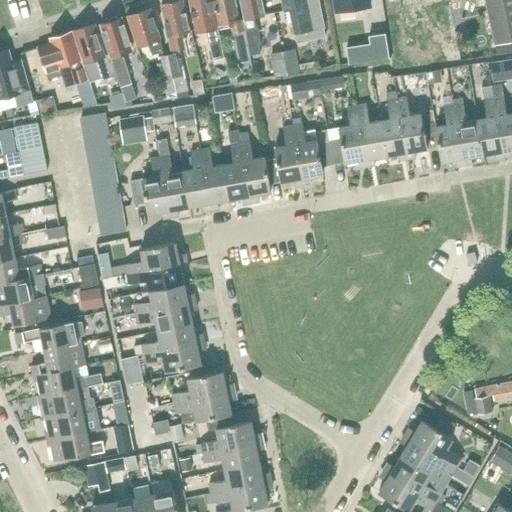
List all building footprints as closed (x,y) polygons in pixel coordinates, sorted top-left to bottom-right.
[(219,28),(222,28),(215,0),(193,0),(201,32),(207,31),(214,60),(226,57),(219,28)] [(251,56),(244,24),(239,0),(219,0),(224,26),(231,24),(241,68),(253,65),(251,56)] [(259,18),(270,16),(266,0),(245,0),(250,22),(244,24),(251,56),(262,54),(260,46),(266,44),(262,28),(261,28),(259,18)] [(318,0),(284,0),(287,13),(292,11),(297,35),(298,35),(301,44),(326,38),(324,29),(325,28),(318,0)] [(371,7),(369,0),(335,0),(337,13),(371,7)] [(511,0),(484,0),(496,54),(511,50),(511,0)] [(183,34),(194,32),(188,2),(166,6),(175,51),(186,49),(183,34)] [(162,42),(164,41),(154,10),(132,18),(142,48),(150,45),(153,55),(165,52),(162,42)] [(124,55),(137,51),(127,20),(123,21),(122,19),(114,22),(113,25),(106,27),(114,53),(112,53),(120,75),(118,76),(121,87),(124,87),(134,84),(124,55)] [(116,77),(118,76),(120,75),(112,53),(108,54),(99,25),(77,32),(92,82),(102,79),(103,81),(116,77)] [(385,31),(369,34),(371,42),(347,45),(350,63),(389,57),(385,31)] [(56,44),(43,47),(51,79),(62,76),(66,87),(78,83),(86,107),(99,105),(92,82),(77,32),(55,39),(56,44)] [(0,52),(0,98),(15,95),(18,106),(29,103),(33,102),(21,59),(12,62),(9,50),(0,52)] [(282,53),(286,75),(300,72),(296,50),(282,53)] [(286,75),(282,53),(272,55),(276,77),(286,75)] [(167,95),(178,93),(175,77),(186,75),(182,57),(179,58),(178,54),(165,57),(166,62),(160,64),(167,95)] [(511,79),(511,59),(491,63),(494,82),(511,79)] [(441,81),(440,70),(428,72),(430,83),(441,81)] [(191,90),(202,89),(200,74),(189,75),(191,90)] [(175,77),(178,93),(179,98),(190,96),(186,75),(175,77)] [(320,80),(323,94),(331,93),(329,79),(320,80)] [(291,85),(294,101),(310,99),(307,82),(291,85)] [(503,83),(494,85),(496,99),(506,159),(511,157),(511,151),(511,150),(511,116),(508,117),(503,83)] [(134,84),(124,87),(129,101),(138,98),(134,84)] [(490,120),(481,121),(487,155),(497,153),(498,160),(506,159),(496,99),(494,85),(484,86),(490,120)] [(399,100),(398,100),(397,91),(388,92),(389,101),(389,102),(392,120),(381,122),(387,157),(398,155),(400,162),(409,160),(399,100)] [(114,108),(126,106),(122,92),(110,96),(114,108)] [(468,123),(465,105),(464,97),(454,99),(455,104),(465,165),(474,164),(473,157),(487,155),(481,121),(468,123)] [(438,123),(424,126),(423,114),(412,116),(409,98),(399,100),(409,160),(415,159),(414,153),(429,151),(428,149),(441,147),(438,127),(439,127),(438,123)] [(48,99),(38,102),(41,112),(51,109),(48,99)] [(33,102),(29,103),(32,116),(40,114),(36,101),(33,102)] [(174,107),(177,128),(197,125),(194,104),(174,107)] [(439,127),(438,127),(441,147),(444,162),(457,160),(458,167),(465,165),(455,104),(445,105),(446,108),(449,126),(439,127)] [(387,157),(381,122),(371,123),(368,105),(358,106),(369,167),(376,166),(375,159),(387,157)] [(360,169),(369,167),(358,106),(349,108),(352,127),(341,128),(340,128),(328,130),(334,166),(359,162),(360,169)] [(170,109),(154,112),(156,124),(172,121),(170,109)] [(127,233),(109,125),(107,114),(82,119),(103,237),(127,233)] [(123,139),(148,135),(147,132),(145,119),(145,118),(144,115),(120,119),(123,139)] [(153,117),(145,118),(145,119),(147,132),(155,130),(153,117)] [(305,131),(304,124),(303,119),(294,121),(295,126),(305,186),(313,185),(312,178),(324,176),(323,168),(334,166),(328,130),(317,131),(316,129),(305,131)] [(24,174),(48,169),(38,123),(14,127),(19,150),(24,174)] [(297,187),(305,186),(295,126),(285,127),(288,146),(276,148),(278,159),(266,161),(270,185),(295,181),(297,187)] [(215,167),(212,149),(213,149),(210,127),(198,129),(201,151),(212,211),(221,209),(220,202),(231,200),(224,165),(215,167)] [(11,129),(0,130),(0,134),(1,142),(13,140),(11,129)] [(270,185),(266,161),(265,158),(254,160),(251,141),(241,143),(252,203),(261,202),(260,195),(271,193),(270,185)] [(244,205),(252,203),(241,143),(232,145),(235,163),(224,165),(231,200),(243,198),(244,205)] [(19,150),(6,153),(9,169),(10,177),(24,174),(19,150)] [(203,212),(212,211),(201,151),(192,152),(195,170),(184,172),(190,208),(202,206),(203,212)] [(175,173),(172,156),(161,158),(171,217),(180,216),(179,210),(190,208),(184,172),(175,173)] [(161,158),(152,159),(155,177),(132,181),(136,206),(148,204),(149,215),(162,212),(163,219),(171,217),(161,158)] [(0,215),(7,214),(4,202),(17,199),(15,190),(0,193),(0,215)] [(58,213),(56,204),(44,206),(46,215),(58,213)] [(10,226),(7,215),(7,214),(0,215),(0,237),(24,233),(22,224),(10,226)] [(67,237),(65,226),(47,229),(49,240),(67,237)] [(26,244),(24,234),(24,233),(0,237),(0,260),(16,257),(14,246),(26,244)] [(128,274),(188,262),(186,254),(180,255),(177,243),(142,249),(144,261),(112,267),(113,276),(128,274)] [(19,270),(16,259),(16,257),(0,260),(0,283),(43,274),(42,265),(19,270)] [(189,270),(188,262),(128,274),(130,284),(148,280),(150,291),(185,284),(183,272),(189,270)] [(84,288),(99,285),(95,264),(80,267),(84,288)] [(35,298),(46,296),(43,284),(46,284),(43,274),(0,283),(0,306),(35,299),(35,298)] [(188,296),(185,284),(150,291),(152,302),(134,306),(136,315),(196,302),(194,294),(188,296)] [(101,287),(80,291),(84,311),(104,307),(101,287)] [(52,320),(47,297),(47,296),(46,296),(35,298),(35,299),(0,306),(0,315),(11,313),(14,327),(52,320)] [(197,311),(196,303),(196,302),(136,315),(138,324),(156,320),(158,331),(194,324),(191,312),(197,311)] [(83,322),(79,323),(78,321),(15,334),(17,343),(42,338),(45,351),(83,343),(81,336),(86,336),(83,322)] [(144,355),(204,342),(202,334),(196,336),(194,324),(158,331),(160,342),(135,347),(137,356),(144,355)] [(103,351),(113,350),(111,338),(101,340),(103,351)] [(204,342),(144,355),(146,364),(164,361),(166,371),(202,365),(199,351),(205,350),(204,343),(204,342)] [(87,366),(83,344),(83,343),(45,351),(47,363),(33,366),(35,374),(76,365),(76,368),(87,366)] [(139,357),(123,360),(128,384),(144,381),(139,357)] [(78,378),(76,368),(76,365),(35,374),(36,382),(39,381),(42,396),(80,387),(80,389),(92,387),(104,384),(102,374),(78,378)] [(175,404),(234,392),(232,384),(226,386),(223,373),(189,380),(191,392),(174,395),(175,404)] [(125,401),(121,381),(111,383),(115,403),(125,401)] [(478,398),(475,398),(478,414),(493,411),(490,395),(490,394),(493,394),(507,391),(511,390),(511,381),(476,389),(478,398)] [(83,400),(80,389),(80,387),(42,396),(39,396),(41,403),(44,403),(47,418),(96,408),(94,398),(83,400)] [(477,412),(472,390),(465,391),(469,414),(477,412)] [(234,392),(175,404),(177,413),(183,412),(185,424),(207,420),(231,414),(232,414),(229,401),(235,400),(234,392)] [(158,399),(150,400),(152,409),(159,407),(158,399)] [(127,409),(125,402),(116,404),(117,412),(127,409)] [(89,432),(89,431),(86,420),(98,417),(96,408),(47,418),(50,432),(47,432),(48,440),(89,432)] [(203,453),(263,441),(261,433),(255,434),(252,422),(233,426),(231,414),(207,420),(210,431),(217,429),(219,441),(202,444),(203,453)] [(448,450),(454,440),(449,438),(456,426),(439,416),(432,427),(424,422),(417,433),(411,429),(407,436),(458,468),(463,460),(448,450)] [(158,427),(155,428),(156,430),(156,433),(157,436),(172,433),(170,427),(169,421),(158,423),(158,427)] [(171,427),(170,427),(172,433),(173,442),(175,441),(184,439),(182,425),(171,427)] [(89,432),(48,440),(49,446),(53,445),(56,461),(106,451),(104,441),(91,443),(89,432)] [(410,446),(403,457),(432,475),(443,481),(448,473),(453,476),(458,468),(407,436),(403,442),(410,446)] [(122,452),(134,449),(131,438),(120,440),(122,452)] [(261,462),(260,462),(258,450),(264,448),(263,441),(203,453),(205,463),(223,459),(225,469),(261,462)] [(511,453),(499,446),(490,460),(511,473),(511,470),(511,453)] [(158,454),(149,456),(151,468),(160,466),(158,454)] [(136,456),(126,458),(128,471),(138,469),(136,456)] [(390,464),(385,471),(436,503),(442,494),(437,491),(443,481),(432,475),(403,457),(402,458),(396,468),(390,464)] [(190,460),(181,462),(183,471),(192,469),(190,460)] [(124,461),(107,465),(108,472),(126,469),(124,461)] [(466,470),(475,475),(480,466),(472,461),(466,470)] [(212,493),(271,481),(269,473),(263,474),(261,462),(225,469),(228,480),(210,484),(212,493)] [(109,478),(108,472),(107,465),(85,469),(88,487),(110,483),(109,478)] [(431,511),(436,503),(385,471),(381,478),(387,482),(380,493),(409,511),(410,511),(417,502),(431,511)] [(206,504),(214,502),(214,503),(232,499),(235,511),(269,504),(266,491),(273,489),(271,481),(212,493),(211,493),(206,494),(205,495),(206,504)] [(157,511),(154,496),(151,496),(149,485),(134,488),(136,499),(134,500),(136,511),(157,511)] [(157,511),(179,511),(175,492),(154,496),(157,511)] [(442,494),(436,503),(441,506),(446,497),(442,494)] [(136,511),(134,500),(114,504),(115,511),(136,511)]
